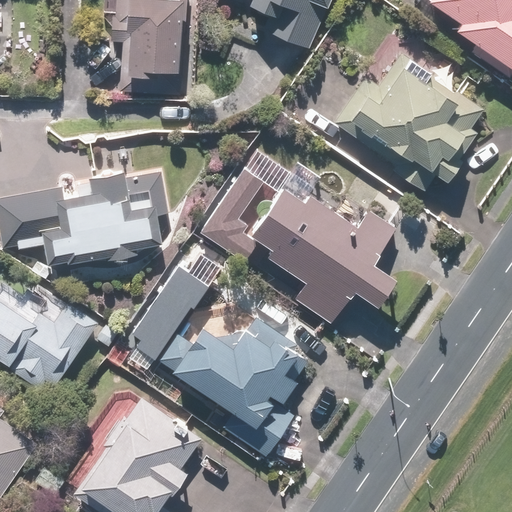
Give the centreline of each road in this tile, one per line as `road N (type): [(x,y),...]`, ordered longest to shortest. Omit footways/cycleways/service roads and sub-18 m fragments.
road 1 (secondary): [(511,272),(351,511)]
road 2 (unknown): [(0,112),(200,118)]
